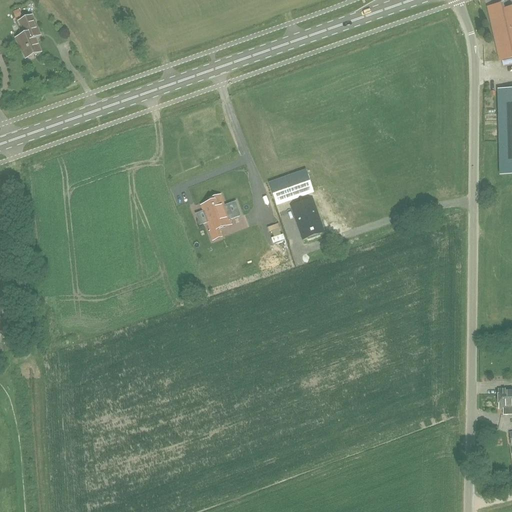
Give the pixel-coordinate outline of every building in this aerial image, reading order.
[(487,8),(498,53),(499,61),(511,58),(511,8),(504,10),(502,3),(504,3),(504,2),(498,4),(500,4),(500,5),(487,8)] [(26,40),(33,37),(38,35),(30,16),(18,21),(24,34),(26,40)] [(25,58),(26,57),(28,59),(32,57),(33,55),(39,52),(33,37),(26,40),(24,34),(17,38),(25,58)] [(501,175),(511,174),(511,91),(499,92),(501,175)] [(197,198),(250,183),(241,151),(229,154),(222,131),(209,135),(216,159),(210,161),(212,167),(190,174),(197,198)] [(306,171),(269,184),(275,204),(313,190),(306,171)] [(228,216),(232,215),(228,205),(225,206),(221,196),(210,200),(211,203),(201,207),(203,212),(207,223),(211,232),(210,232),(213,241),(222,238),(219,230),(224,228),(232,225),(230,221),(228,216)] [(321,234),(311,207),(294,213),(304,240),(321,234)] [(511,390),(499,391),(499,396),(498,396),(499,404),(499,409),(511,409),(511,390)]
